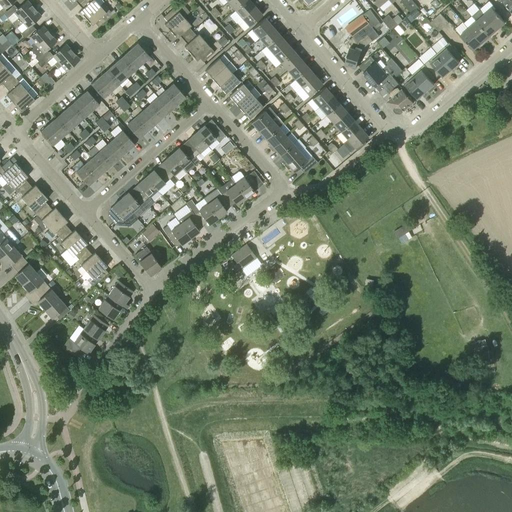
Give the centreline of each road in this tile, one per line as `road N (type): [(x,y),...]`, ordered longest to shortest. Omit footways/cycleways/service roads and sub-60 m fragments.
road 1 (residential): [(150,289),(282,192),(209,98)]
road 2 (residential): [(87,216),(209,98)]
road 3 (track): [(402,133),(405,160),(479,275)]
road 4 (residential): [(389,131),(414,126),(511,43)]
road 5 (track): [(511,460),(470,453),(375,511)]
road 6 (tertiary): [(27,452),(36,404),(0,319)]
road 7 (residential): [(389,131),(297,29)]
